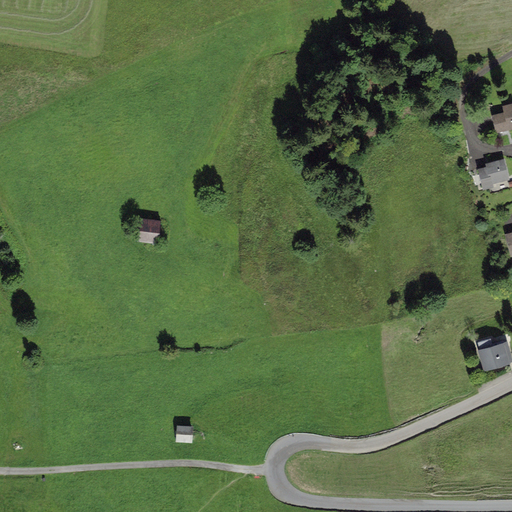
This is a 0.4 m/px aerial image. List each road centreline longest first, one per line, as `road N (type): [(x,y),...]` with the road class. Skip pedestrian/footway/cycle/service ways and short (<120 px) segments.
road 1 (residential): [(274,469),(0,470)]
road 2 (tertiary): [(274,469),(290,444),(375,446),(511,383)]
road 3 (tertiary): [(511,503),(327,503),(287,494),(274,469)]
road 4 (residential): [(511,53),(460,84),(475,146),(511,148)]
